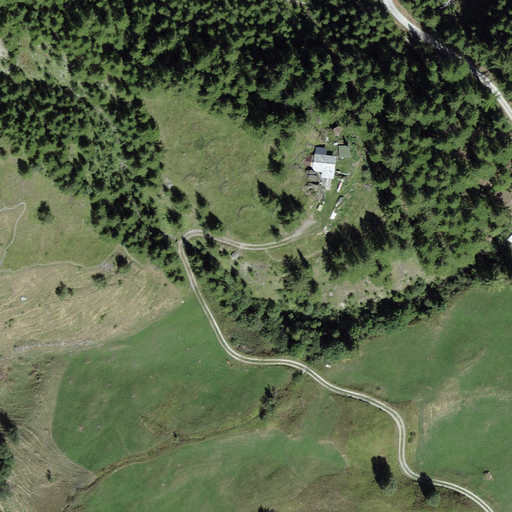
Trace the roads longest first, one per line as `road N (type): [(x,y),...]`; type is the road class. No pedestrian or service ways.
road 1 (track): [(489,511),(462,490),(408,471),(399,421),(384,407),(302,367),(240,359),(228,350),(182,241)]
road 2 (track): [(511,118),(483,76),(392,9)]
